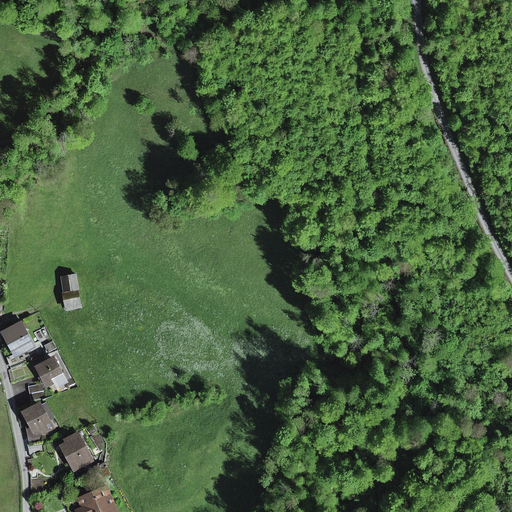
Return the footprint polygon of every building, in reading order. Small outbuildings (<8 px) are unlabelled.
[(62,277),(65,292),(78,289),(76,275),(62,277)] [(68,309),(82,306),(78,289),(65,292),(68,309)] [(13,348),(15,351),(23,346),(24,350),(32,346),(24,330),(27,329),(24,323),(14,329),(11,322),(0,327),(0,329),(3,335),(5,334),(13,348)] [(16,367),(13,358),(25,353),(24,350),(23,346),(15,351),(13,348),(10,349),(14,355),(7,358),(11,369),(16,367)] [(31,361),(28,352),(25,353),(13,358),(16,367),(31,361)] [(55,380),(58,385),(65,381),(54,360),(38,368),(47,384),(55,380)] [(28,387),(31,401),(46,398),(43,384),(28,387)] [(49,422),(55,418),(47,403),(44,404),(40,406),(49,422)] [(34,431),(38,429),(42,427),(45,432),(52,428),(49,422),(40,406),(25,414),(28,419),(34,431)] [(34,431),(28,419),(24,421),(28,439),(42,436),(38,429),(34,431)] [(43,444),(42,436),(28,439),(30,447),(43,444)] [(69,444),(64,447),(75,468),(91,460),(78,436),(68,441),(69,444)] [(45,452),(43,444),(30,447),(31,454),(45,452)] [(101,470),(104,476),(109,474),(106,468),(101,470)] [(116,511),(105,487),(79,498),(78,495),(66,501),(70,511),(116,511)]
